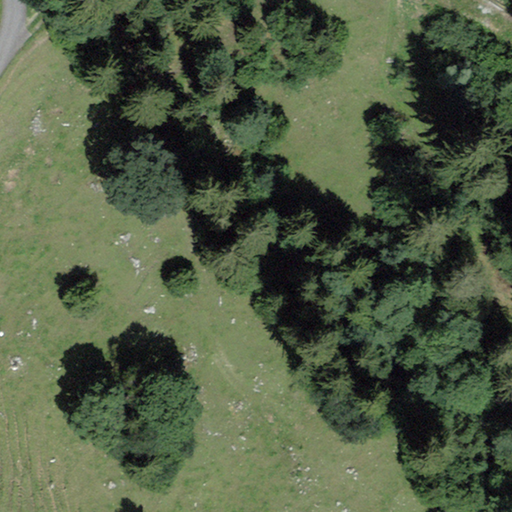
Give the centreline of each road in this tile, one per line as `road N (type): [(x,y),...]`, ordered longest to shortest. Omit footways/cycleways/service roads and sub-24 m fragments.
road 1 (track): [(267,0),(199,159),(192,236),(206,324),(245,386)]
road 2 (track): [(302,511),(245,386)]
